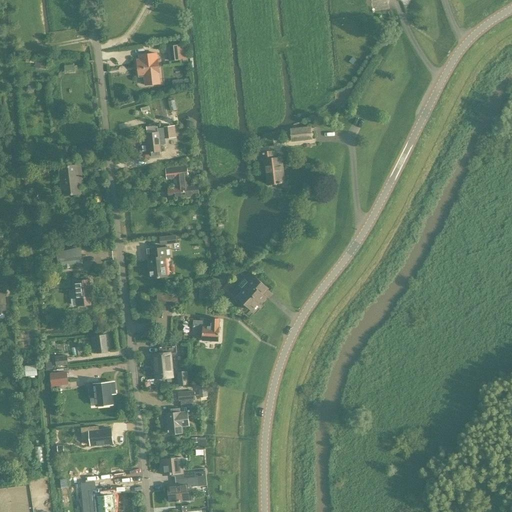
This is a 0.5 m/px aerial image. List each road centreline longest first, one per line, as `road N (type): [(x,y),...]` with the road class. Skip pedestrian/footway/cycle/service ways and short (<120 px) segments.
road 1 (tertiary): [(263,511),(266,419),(283,351),(360,236),(462,43),(511,8)]
road 2 (unclassified): [(147,511),(91,0)]
